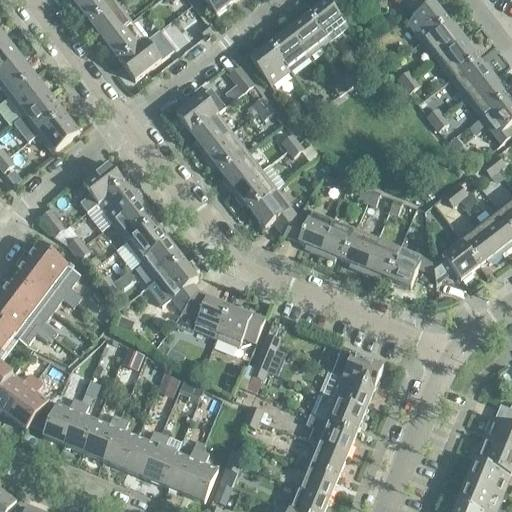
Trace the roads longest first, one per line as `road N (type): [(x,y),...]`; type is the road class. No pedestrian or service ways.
road 1 (residential): [(452,353),(242,269),(127,120)]
road 2 (residential): [(127,120),(282,0)]
road 3 (residential): [(383,511),(452,353)]
road 4 (residential): [(5,239),(27,204),(127,120)]
road 5 (residential): [(127,120),(32,0)]
road 6 (residential): [(119,511),(32,475),(0,452)]
